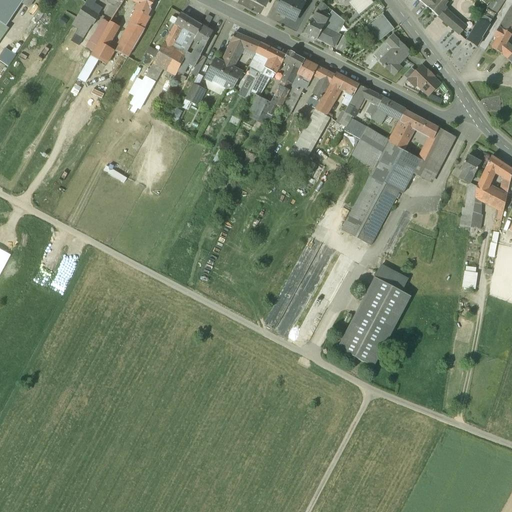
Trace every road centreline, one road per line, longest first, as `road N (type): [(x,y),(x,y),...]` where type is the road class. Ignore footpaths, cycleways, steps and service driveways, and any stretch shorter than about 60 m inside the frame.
road 1 (track): [(316,359),(419,196),(441,194),(480,120)]
road 2 (track): [(461,428),(484,330),(494,227)]
road 3 (residential): [(477,116),(441,117),(293,43)]
road 4 (residential): [(477,116),(390,0)]
road 5 (track): [(307,511),(372,389)]
